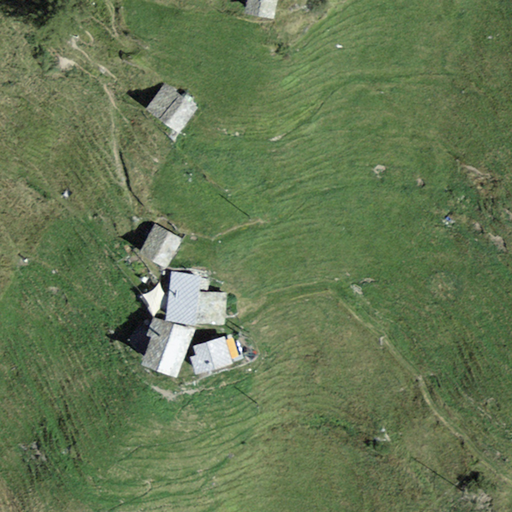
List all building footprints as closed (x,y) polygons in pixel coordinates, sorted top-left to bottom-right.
[(284,0),(257,0),(256,18),(283,20),(284,0)] [(200,113),(169,93),(153,118),(183,138),(200,113)] [(183,245),(160,234),(148,259),(171,270),(183,245)] [(199,277),(174,274),(169,315),(219,320),(222,296),(197,293),(199,277)] [(199,337),(162,327),(150,368),(187,378),(199,337)] [(240,368),(231,344),(206,354),(215,378),(240,368)]
